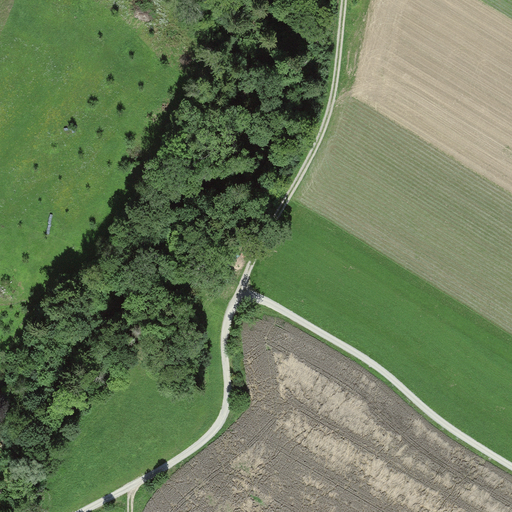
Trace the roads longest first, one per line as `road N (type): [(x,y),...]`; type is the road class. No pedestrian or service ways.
road 1 (track): [(86,511),(191,452),(220,423),(225,332),(235,304),(253,299),(385,373),(438,422),(511,467)]
road 2 (track): [(235,304),(251,259),(322,133),(344,0)]
